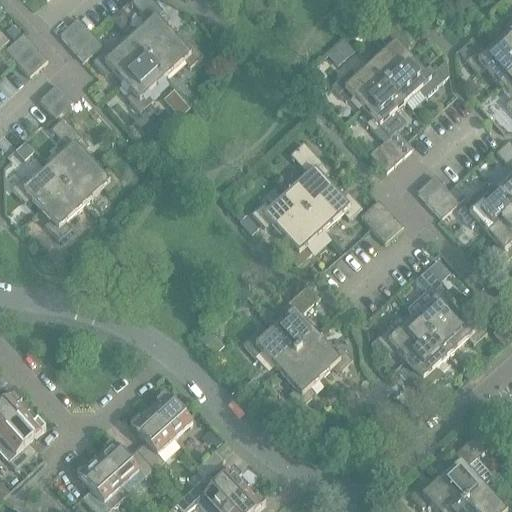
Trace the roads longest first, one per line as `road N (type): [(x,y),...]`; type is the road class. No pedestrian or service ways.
road 1 (residential): [(0,297),(86,312),(143,333),(255,442),(348,492)]
road 2 (residential): [(348,492),(380,487),(511,366)]
road 3 (residential): [(481,118),(394,201),(422,230)]
road 4 (residential): [(422,230),(511,322)]
